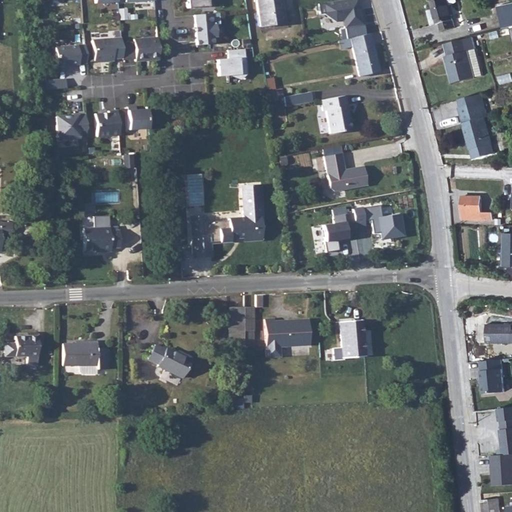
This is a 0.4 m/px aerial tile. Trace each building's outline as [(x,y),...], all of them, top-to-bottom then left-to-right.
[(208,7),(207,0),(186,0),(187,8),(208,7)] [(256,0),(261,28),(287,23),(282,0),(256,0)] [(354,0),(345,0),(318,5),(319,14),(325,13),(334,21),(345,19),(346,27),(362,24),(360,10),(357,11),(354,0)] [(444,28),(459,25),(454,5),(462,3),(461,0),(437,0),(434,1),(436,10),(431,11),(434,24),(442,23),(444,28)] [(511,25),(511,2),(500,5),(505,27),(511,25)] [(219,25),(218,14),(194,15),(196,45),(212,44),(212,37),(216,37),(215,25),(219,25)] [(367,31),(346,37),(347,44),(356,75),(376,70),(367,31)] [(472,50),(468,36),(446,42),(450,55),(448,58),(455,83),(485,75),(478,48),(472,50)] [(159,61),(157,37),(135,39),(137,63),(159,61)] [(338,46),(347,44),(346,37),(336,39),(338,46)] [(94,43),(96,63),(107,63),(107,64),(115,63),(113,41),(94,43)] [(78,64),(86,63),(85,45),(55,47),(56,66),(78,64)] [(244,57),(243,49),(227,50),(227,59),(216,60),(218,76),(227,75),(246,74),(245,57),(244,57)] [(265,79),(269,98),(275,97),(271,77),(265,79)] [(294,96),(282,97),(284,107),(311,102),(309,93),(294,96)] [(347,115),(343,97),(319,103),(321,114),(324,113),(329,135),(350,131),(346,116),(347,115)] [(462,110),(464,117),(476,161),(495,157),(486,120),(491,119),(487,104),(462,110)] [(149,129),(147,110),(135,110),(135,107),(127,107),(129,131),(149,129)] [(94,137),(119,135),(117,111),(106,112),(106,113),(92,114),(94,137)] [(78,134),(86,134),(84,113),(68,114),(68,116),(56,117),(58,138),(79,136),(78,134)] [(135,167),(134,154),(124,154),(125,168),(135,167)] [(334,192),(366,186),(363,167),(343,170),(340,154),(322,157),(328,188),(334,192)] [(192,253),(211,252),(210,242),(230,241),(230,236),(244,234),(245,240),(261,238),(261,225),(259,195),(255,195),(254,184),(244,184),(246,209),(242,210),(243,217),(228,218),(229,228),(219,229),(220,234),(206,235),(204,221),(203,215),(190,216),(192,253)] [(261,225),(263,225),(260,184),(254,184),(255,195),(259,195),(261,225)] [(468,218),(498,220),(499,212),(487,211),(488,196),(469,195),(468,218)] [(353,211),(353,213),(356,228),(365,226),(365,221),(371,220),(374,234),(380,233),(381,240),(404,236),(400,214),(382,217),(380,206),(353,211)] [(25,211),(26,224),(47,223),(46,209),(25,211)] [(353,213),(332,216),(333,223),(322,225),(325,242),(324,243),(326,253),(339,251),(337,242),(357,238),(356,228),(353,213)] [(228,218),(204,221),(206,235),(220,234),(219,229),(229,228),(228,218)] [(1,221),(1,228),(0,228),(0,248),(0,249),(1,234),(12,235),(12,221),(1,221)] [(120,226),(95,227),(96,250),(96,253),(111,253),(111,249),(122,249),(120,226)] [(96,250),(95,227),(85,227),(86,250),(96,250)] [(242,332),(242,308),(228,309),(229,333),(242,332)] [(252,308),(242,308),(242,332),(253,332),(252,308)] [(272,320),(262,320),(264,358),(277,357),(277,347),(307,346),(306,321),(290,322),(290,324),(280,325),(280,322),(272,322),(272,320)] [(356,321),(332,322),(333,345),(334,357),(357,356),(356,321)] [(488,341),(511,341),(511,322),(487,323),(488,341)] [(36,365),(36,343),(28,344),(28,335),(15,335),(15,342),(4,342),(5,355),(25,356),(26,366),(36,365)] [(62,343),(63,364),(97,363),(97,368),(105,368),(105,348),(96,347),(95,340),(74,341),(74,343),(62,343)] [(156,366),(179,377),(189,357),(180,353),(178,356),(154,345),(148,358),(157,363),(156,366)] [(326,357),(334,357),(333,345),(326,345),(326,357)] [(502,359),(480,361),(484,395),(505,393),(502,359)] [(511,406),(497,409),(499,423),(501,423),(501,429),(511,427),(511,406)] [(511,427),(501,429),(499,429),(502,449),(497,450),(498,455),(511,453),(511,427)] [(511,453),(498,455),(492,456),(494,485),(511,483),(511,453)] [(500,511),(498,498),(480,501),(481,511),(500,511)]
